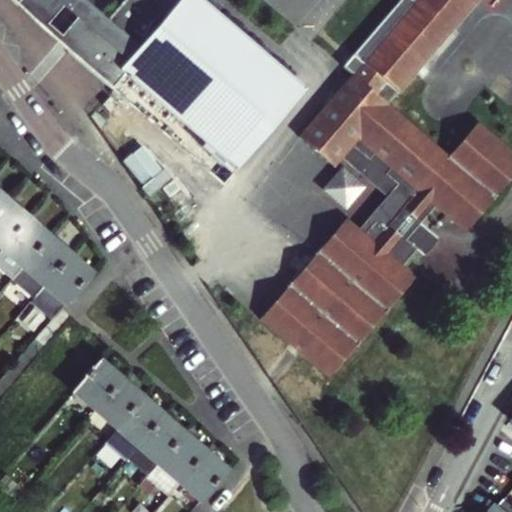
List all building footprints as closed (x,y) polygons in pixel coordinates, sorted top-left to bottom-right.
[(124,75),(235,170),(304,90),(199,0),(123,0),(108,19),(85,0),(7,0),(15,5),(19,1),(46,24),(62,6),(87,27),(66,52),(111,91),(124,75)] [(384,215),(372,205),(352,228),(340,217),(253,316),(322,377),(409,278),(396,267),(411,249),(401,241),(417,223),(430,207),(448,222),(455,215),(466,225),(511,172),(511,155),(474,123),(445,157),(385,105),(477,0),(415,0),(414,2),(411,0),(396,0),(340,66),(349,74),(296,136),(330,165),(337,157),(347,145),(363,159),(369,152),(386,166),(379,173),(403,194),(384,215)] [(347,145),(337,157),(381,195),(372,205),(384,215),(403,194),(379,173),(386,166),(369,152),(363,159),(347,145)] [(340,209),(360,186),(337,167),(318,189),(340,209)] [(0,250),(27,220),(6,202),(0,209),(0,250)] [(455,215),(448,222),(460,233),(466,225),(455,215)] [(22,268),(48,239),(27,220),(0,250),(0,268),(13,279),(22,268)] [(401,241),(411,249),(415,253),(419,254),(422,254),(425,252),(429,248),(431,244),(432,240),(432,236),(417,223),(401,241)] [(22,268),(43,285),(69,257),(48,239),(22,268)] [(65,304),(90,275),(69,257),(43,285),(65,304)] [(20,285),(13,279),(2,292),(9,298),(20,285)] [(43,285),(34,296),(55,315),(61,308),(65,304),(43,285)] [(75,391),(100,362),(66,333),(41,362),(75,391)] [(75,391),(96,409),(121,380),(100,362),(75,391)] [(117,427),(141,398),(121,380),(96,409),(117,427)] [(130,454),(138,445),(163,417),(141,398),(117,427),(109,436),(130,454)] [(163,417),(138,445),(159,462),(183,434),(163,417)] [(160,503),(172,489),(204,452),(183,434),(159,462),(150,471),(139,485),(160,503)] [(138,445),(130,454),(150,471),(159,462),(138,445)] [(204,452),(172,489),(182,498),(190,490),(201,499),(225,471),(204,452)] [(14,484),(5,475),(0,480),(0,486),(6,493),(14,484)]
